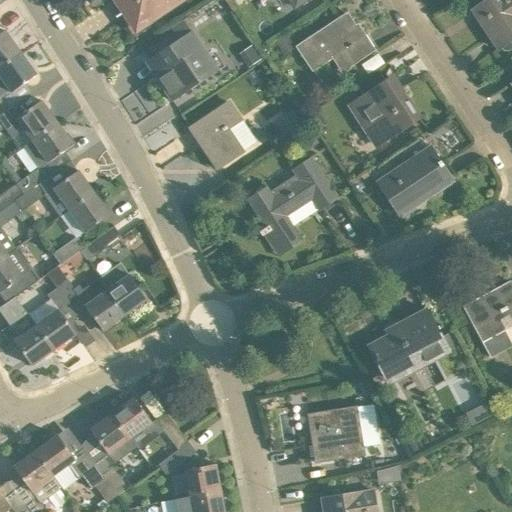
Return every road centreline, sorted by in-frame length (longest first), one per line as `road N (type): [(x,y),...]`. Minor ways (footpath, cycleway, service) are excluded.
road 1 (residential): [(216,328),(37,0)]
road 2 (residential): [(216,328),(511,213)]
road 3 (residential): [(10,421),(216,328)]
road 4 (residential): [(511,172),(395,0)]
road 5 (residential): [(260,511),(216,328)]
